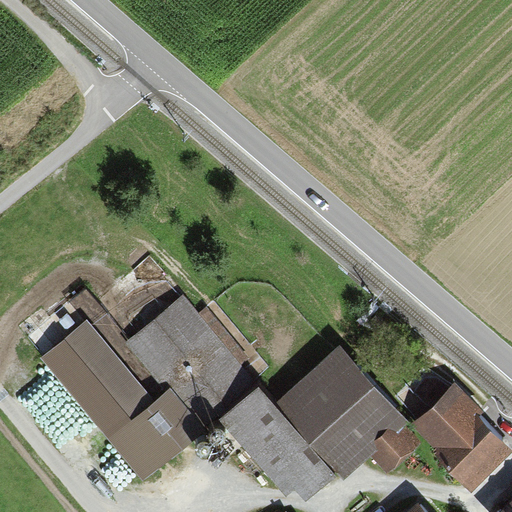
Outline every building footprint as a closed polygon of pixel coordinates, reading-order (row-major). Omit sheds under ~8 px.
[(322,466),(387,410),(338,353),(278,403),(256,377),(250,382),(176,296),(125,340),(166,389),(148,404),(78,322),(36,358),(138,478),(214,413),(279,489),(315,458),(322,466)] [(459,480),(511,427),(484,400),(473,410),(449,386),(415,421),(435,442),(428,449),(459,480)] [(214,438),(218,436),(220,431),(218,427),(216,425),(214,425),(209,427),(208,428),(207,432),(209,436),(214,438)] [(372,445),(388,462),(407,445),(391,428),(372,445)] [(200,450),(205,448),(207,443),(205,437),(200,435),(194,437),(192,443),(195,448),(195,449),(200,450)] [(434,511),(423,500),(411,511),(434,511)]
